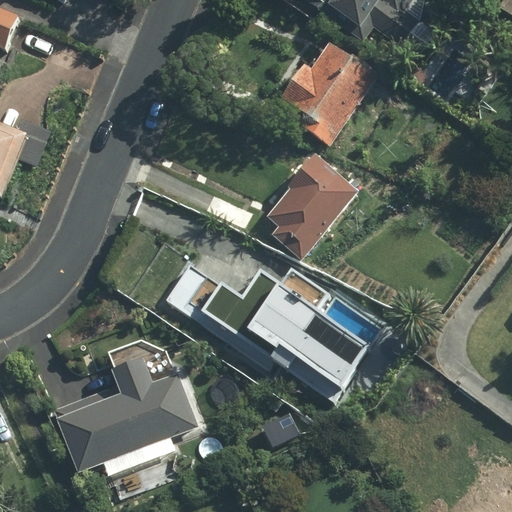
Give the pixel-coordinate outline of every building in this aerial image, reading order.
[(334,0),(319,22),(366,53),(375,39),(406,59),(424,32),(403,18),(414,0),(334,0)] [(511,0),(502,0),(491,17),(511,30),(511,0)] [(31,15),(0,3),(0,43),(18,50),(31,15)] [(297,131),(329,153),(377,85),(328,51),(308,79),(301,75),(277,110),(300,126),(297,131)] [(0,204),(8,208),(40,134),(0,116),(0,204)] [(271,241),(301,267),(360,197),(316,160),(283,198),(287,202),(266,227),(276,235),(271,241)] [(228,287),(197,266),(168,306),(271,378),(279,366),(341,409),(394,333),(303,270),(292,285),(273,272),(255,298),(232,282),(228,287)] [(63,409),(88,474),(208,428),(188,376),(163,385),(153,359),(122,370),(128,385),(63,409)] [(511,511),(511,477),(487,465),(463,511),(511,511)]
